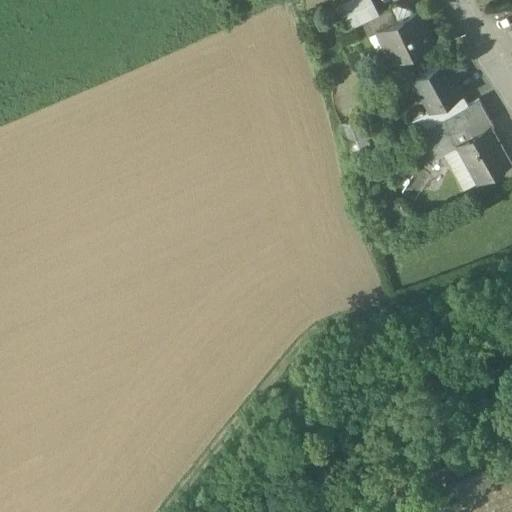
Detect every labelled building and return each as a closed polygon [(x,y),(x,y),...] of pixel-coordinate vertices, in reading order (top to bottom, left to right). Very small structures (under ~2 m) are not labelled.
[(340,0),(332,4),(343,27),(362,18),(375,12),(369,0),(340,0)] [(375,12),(362,18),(369,33),(379,28),(379,26),(397,17),(391,5),(375,12)] [(397,17),(379,26),(379,28),(389,47),(395,43),(401,55),(433,39),(417,8),(397,17)] [(445,62),(415,78),(432,109),(462,92),(445,62)] [(432,109),(414,119),(420,131),(469,104),(462,92),(432,109)] [(469,104),(420,131),(435,157),(444,151),(459,143),(490,125),(494,123),(480,98),(469,104)] [(366,125),(340,130),(347,159),(372,153),(366,125)] [(490,125),(459,143),(479,178),(511,160),(490,125)] [(479,178),(459,143),(444,151),(465,187),(479,178)] [(438,485),(451,511),(485,511),(511,500),(511,464),(507,455),(438,485)] [(511,511),(511,500),(485,511),(511,511)]
